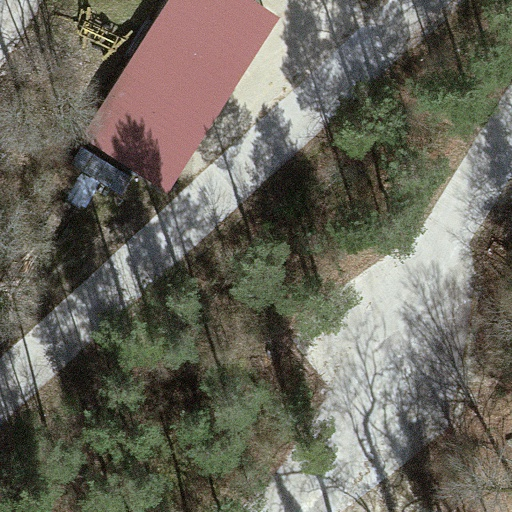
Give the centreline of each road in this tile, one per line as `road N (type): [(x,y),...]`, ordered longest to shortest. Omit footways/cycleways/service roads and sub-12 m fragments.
road 1 (track): [(0,387),(419,0)]
road 2 (track): [(511,129),(282,511)]
